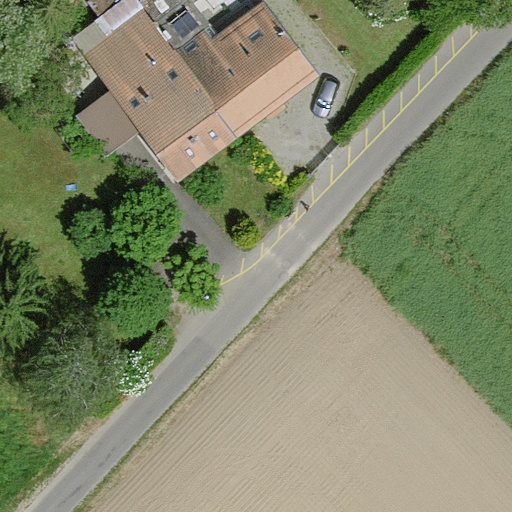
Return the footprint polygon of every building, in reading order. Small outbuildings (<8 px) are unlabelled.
[(91,0),(101,12),(116,0),(91,0)] [(101,12),(113,29),(146,5),(142,0),(116,0),(101,12)] [(156,18),(179,0),(142,0),(146,5),(156,18)] [(179,0),(156,18),(178,48),(205,28),(211,24),(192,0),(179,0)] [(205,28),(178,48),(233,123),(312,65),(263,0),(212,38),(205,28)] [(176,165),(233,123),(178,48),(156,18),(146,5),(113,29),(89,47),(115,82),(142,119),(176,165)] [(142,119),(115,82),(77,110),(105,147),(142,119)] [(124,267),(152,298),(174,278),(146,247),(124,267)]
